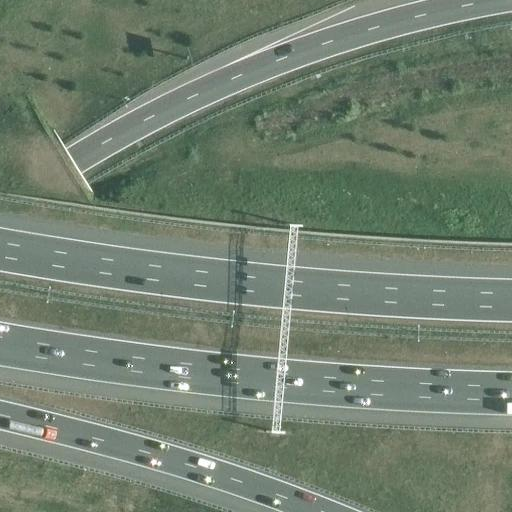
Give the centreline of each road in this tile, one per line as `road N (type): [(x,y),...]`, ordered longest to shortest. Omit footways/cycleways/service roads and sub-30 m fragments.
road 1 (motorway): [(503,0),(374,28),(241,71),(116,131),(0,219)]
road 2 (motorway): [(511,302),(318,294),(0,251)]
road 3 (motorway): [(0,346),(214,376),(511,396)]
road 4 (motorway): [(0,420),(194,471),(304,511)]
